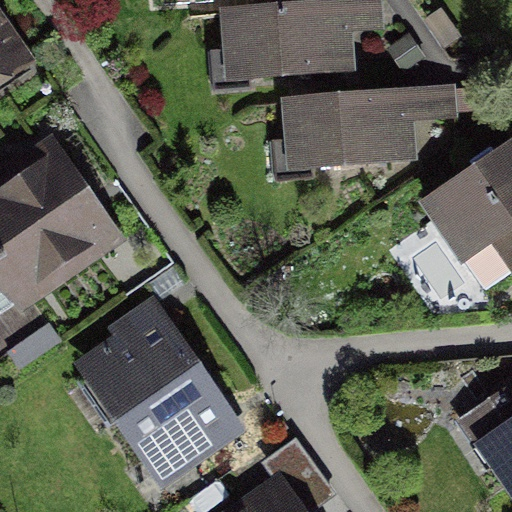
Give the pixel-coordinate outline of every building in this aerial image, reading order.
[(164,0),(165,6),(235,0),(251,0),(253,17),(301,13),(300,0),(164,0)] [(0,101),(44,71),(0,1),(0,101)] [(301,13),(253,17),(229,19),(236,98),(319,90),(320,103),(372,98),(371,85),(392,83),(385,5),(301,13)] [(444,12),(426,24),(445,53),(463,41),(444,12)] [(372,98),(320,103),(288,106),(295,184),(425,172),(421,130),(477,125),(474,89),(372,98)] [(127,244),(54,134),(0,174),(0,296),(31,324),(127,244)] [(511,141),(429,204),(499,296),(511,286),(511,141)] [(230,412),(155,302),(110,332),(120,347),(80,374),(165,499),(250,442),(230,412)] [(511,500),(511,389),(460,428),(511,500)] [(264,469),(274,483),(279,479),(303,511),(323,511),(339,501),(297,444),(264,469)] [(303,511),(279,479),(274,483),(234,511),(303,511)]
